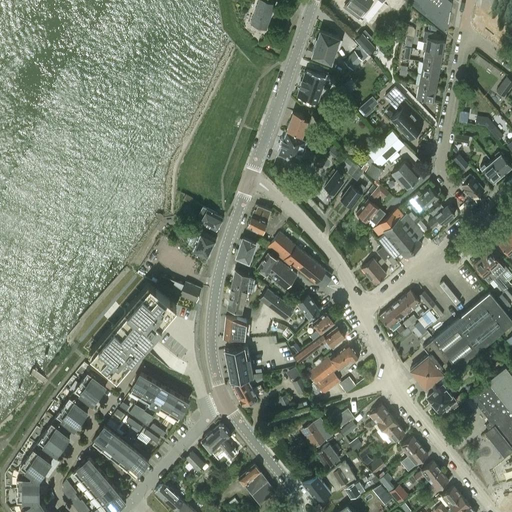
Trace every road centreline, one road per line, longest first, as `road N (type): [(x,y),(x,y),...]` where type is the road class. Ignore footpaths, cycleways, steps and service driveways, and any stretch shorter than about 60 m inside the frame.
road 1 (unclassified): [(222,396),(210,333),(215,278),(249,180)]
road 2 (residential): [(475,214),(440,171),(463,30)]
road 3 (unclassified): [(314,0),(249,180)]
road 4 (residential): [(359,317),(347,282),(311,229),(249,180)]
road 5 (residential): [(134,362),(52,482),(67,511)]
road 6 (residential): [(494,511),(391,383)]
road 7 (unclassified): [(204,403),(208,417),(119,511)]
road 8 (unclassified): [(298,511),(222,396)]
